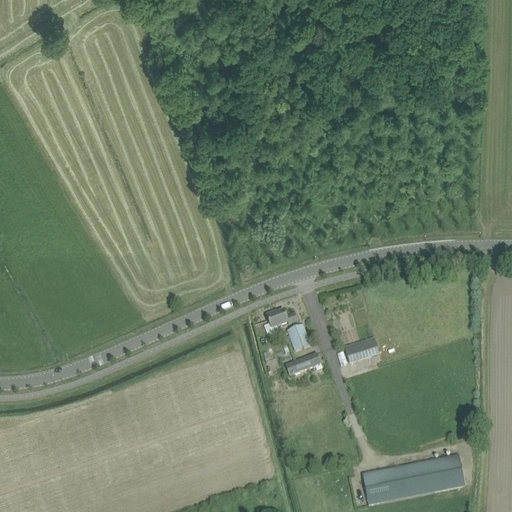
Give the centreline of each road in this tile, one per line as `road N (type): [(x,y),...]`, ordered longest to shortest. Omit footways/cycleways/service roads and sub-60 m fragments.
road 1 (tertiary): [(0,384),(60,374),(334,264),(436,247),(511,246)]
road 2 (track): [(490,245),(480,511)]
